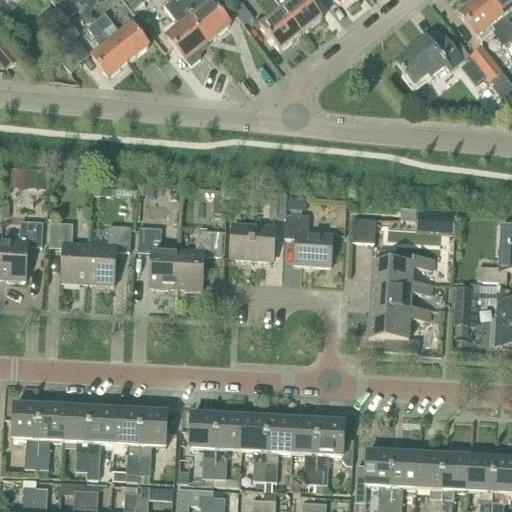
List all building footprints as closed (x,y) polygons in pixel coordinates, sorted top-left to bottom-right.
[(76,15),(69,5),(64,0),(47,0),(66,23),(76,15)] [(151,0),(150,0),(122,0),(134,14),(151,0)] [(211,7),(210,7),(204,0),(198,0),(191,7),(185,0),(177,0),(173,4),(207,47),(229,30),(211,7)] [(255,0),(261,6),(260,6),(272,21),(260,30),(280,55),(300,39),(269,0),(255,0)] [(322,22),(304,0),(269,0),(300,39),(322,22)] [(333,0),(340,8),(350,0),(333,0)] [(480,0),(458,18),(480,45),(493,35),(503,49),(511,42),(511,33),(485,0),(480,0)] [(511,0),(486,0),(511,32),(511,0)] [(200,57),(198,54),(207,47),(173,4),(164,11),(180,31),(166,42),(185,65),(185,64),(191,70),(200,63),(200,57)] [(241,5),(230,14),(243,29),(254,20),(241,5)] [(93,25),(126,67),(147,50),(131,29),(120,38),(103,17),(93,25)] [(107,82),(126,67),(93,25),(84,32),(101,52),(90,61),(107,82)] [(79,38),(72,28),(58,38),(66,48),(79,38)] [(76,45),(66,52),(57,40),(46,48),(69,77),(89,61),(76,45)] [(449,74),(461,64),(443,40),(430,50),(425,44),(395,67),(413,89),(426,79),(429,83),(445,70),(449,74)] [(0,68),(5,75),(17,65),(0,43),(0,68)] [(490,84),(501,76),(482,51),(471,60),(490,84)] [(473,83),(482,76),(472,64),(463,71),(473,83)] [(25,173),(24,192),(46,193),(47,174),(25,173)] [(111,201),(136,202),(137,183),(127,183),(127,186),(112,186),(111,201)] [(154,200),(154,189),(137,188),(137,198),(154,200)] [(269,221),(286,222),(286,219),(285,219),(287,198),(270,197),(269,221)] [(288,213),(305,214),(306,201),(288,200),(288,213)] [(83,211),(82,226),(91,226),(91,211),(83,211)] [(415,225),(416,213),(400,213),(400,225),(415,225)] [(428,227),(428,214),(417,213),(417,227),(428,227)] [(309,220),(297,219),(286,219),(286,222),(285,242),(296,243),(295,270),(331,272),(333,239),(308,237),(309,220)] [(365,223),(353,223),(352,246),(363,247),(365,223)] [(374,247),(375,224),(365,223),(363,247),(374,247)] [(2,245),(0,279),(0,285),(25,286),(27,252),(41,252),(43,228),(20,226),(19,246),(2,245)] [(271,268),(274,229),(234,227),(232,266),(271,268)] [(61,289),(88,290),(90,250),(72,249),(73,229),(51,228),(49,253),(63,254),(61,289)] [(511,273),(511,230),(502,230),(500,272),(478,271),(477,285),(506,287),(507,274),(511,273)] [(90,250),(88,290),(114,292),(116,256),(130,257),(131,232),(109,231),(108,250),(90,250)] [(149,293),(176,295),(178,254),(161,253),(162,234),(139,233),(138,258),(151,258),(149,293)] [(178,254),(176,295),(202,296),(204,261),(223,262),(225,237),(197,236),(196,255),(178,254)] [(378,255),(377,264),(373,264),(371,290),(411,292),(411,288),(412,287),(412,272),(433,273),(433,263),(412,262),(412,266),(396,265),(396,255),(378,255)] [(411,292),(371,290),(370,316),(409,318),(410,313),(411,298),(431,299),(431,288),(412,287),(411,288),(411,292)] [(468,330),(470,330),(471,294),(455,293),(454,330),(455,330),(468,330)] [(496,349),(511,349),(511,307),(498,306),(496,349)] [(409,318),(370,316),(369,342),(384,342),(383,355),(417,357),(418,344),(408,344),(409,323),(430,324),(430,314),(410,313),(409,318)] [(468,330),(455,330),(455,340),(467,340),(468,330)] [(25,474),(36,475),(40,410),(14,409),(12,444),(26,445),(25,474)] [(40,410),(36,475),(48,475),(50,446),(63,447),(65,412),(40,410)] [(75,477),(86,477),(87,477),(90,413),(65,412),(63,447),(77,448),(75,477)] [(116,414),(90,413),(87,477),(86,477),(86,484),(99,485),(101,449),(114,450),(116,414)] [(141,415),(116,414),(114,450),(127,451),(126,480),(138,480),(141,415)] [(141,415),(138,480),(150,481),(151,452),(165,453),(167,417),(141,415)] [(214,484),(217,420),(191,419),(190,454),(203,455),(202,484),(214,484)] [(243,421),(217,420),(214,484),(226,485),(227,456),(241,457),(243,421)] [(243,421),(241,457),(254,457),(252,487),(265,487),(268,423),(243,421)] [(293,424),(268,423),(265,487),(276,488),(278,459),(291,459),(293,424)] [(303,489),(316,490),(319,425),(293,424),(291,459),(305,460),(303,489)] [(329,461),(342,462),(342,465),(348,471),(352,471),(354,446),(344,445),(345,427),(319,425),(316,490),(327,490),(329,461)] [(378,511),(390,511),(393,456),(367,455),(366,469),(357,469),(355,506),(365,507),(366,491),(379,491),(378,511)] [(416,493),(418,457),(393,456),(390,511),(401,511),(403,493),(416,493)] [(440,511),(443,458),(418,457),(416,493),(429,494),(428,511),(440,511)] [(467,496),(469,460),(443,458),(440,511),(452,511),(453,495),(467,496)] [(479,511),(491,511),(494,461),(469,460),(467,496),(480,497),(479,511)] [(511,461),(494,461),(491,511),(503,511),(504,498),(511,498),(511,461)] [(214,485),(214,490),(239,492),(240,484),(226,483),(226,485),(214,485)] [(23,492),(36,493),(37,485),(24,485),(23,492)] [(72,495),(72,488),(61,487),(60,495),(72,495)] [(147,511),(149,492),(137,491),(136,499),(137,499),(137,504),(136,511),(147,511)] [(34,511),(35,501),(35,494),(23,493),(22,511),(34,511)] [(35,501),(34,511),(46,511),(47,494),(35,494),(35,501)] [(212,511),(213,503),(212,503),(213,496),(177,495),(176,511),(187,511),(188,511),(200,511),(199,511),(212,511)] [(73,511),(85,511),(86,496),(74,496),(73,511)] [(86,496),(85,511),(97,511),(98,497),(86,496)] [(136,511),(137,504),(137,499),(136,499),(124,498),(123,511),(136,511)] [(223,511),(224,504),(213,503),(212,511),(223,511)]
